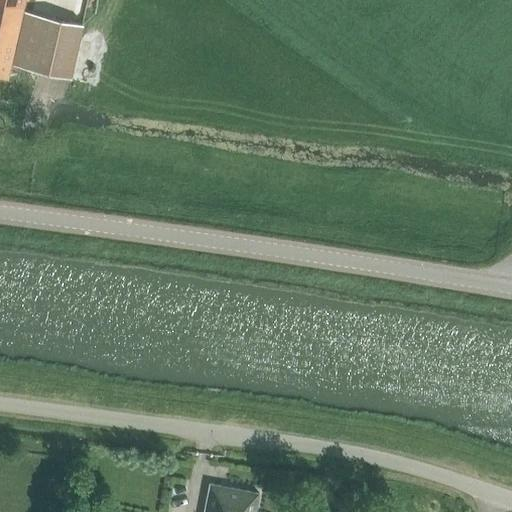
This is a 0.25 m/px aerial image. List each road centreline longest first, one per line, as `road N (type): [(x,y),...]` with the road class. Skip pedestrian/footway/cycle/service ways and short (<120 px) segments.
road 1 (unclassified): [(511,500),(346,451),(0,405)]
road 2 (tertiary): [(511,288),(0,213)]
